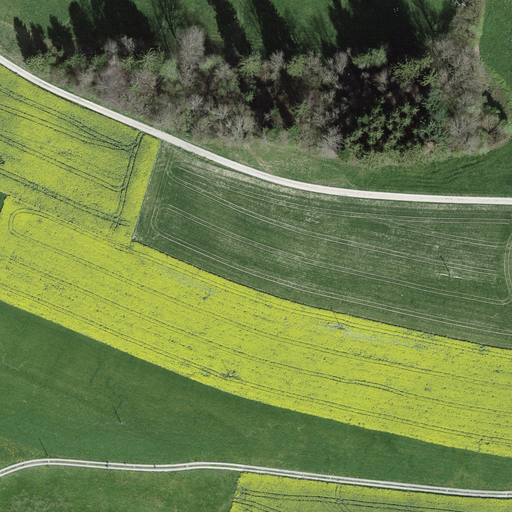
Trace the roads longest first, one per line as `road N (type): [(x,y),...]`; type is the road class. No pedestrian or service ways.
road 1 (track): [(511,201),(294,184),(77,100),(0,58)]
road 2 (track): [(511,494),(217,465),(53,461),(0,473)]
